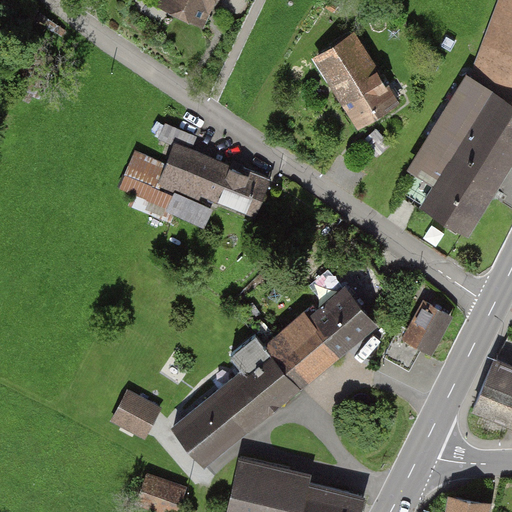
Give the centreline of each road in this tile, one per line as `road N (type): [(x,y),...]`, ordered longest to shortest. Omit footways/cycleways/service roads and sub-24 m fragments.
road 1 (unclassified): [(495,306),(50,0)]
road 2 (tertiary): [(495,306),(422,453)]
